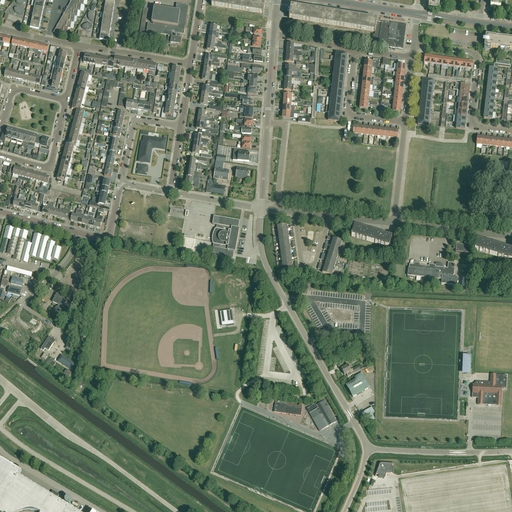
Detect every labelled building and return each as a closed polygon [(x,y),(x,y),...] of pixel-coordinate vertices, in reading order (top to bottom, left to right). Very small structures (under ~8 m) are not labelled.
[(212,0),(211,6),(228,9),(229,0),(212,0)] [(229,0),(228,9),(246,12),(247,0),(246,0),(229,0)] [(247,0),(246,12),(263,14),(265,3),(264,3),(258,2),(258,1),(254,0),(254,1),(247,0)] [(501,0),(491,0),(490,7),(500,9),(501,0)] [(70,3),(66,9),(80,11),(81,5),(83,6),(70,3)] [(180,45),(181,39),(178,38),(179,35),(184,35),(188,6),(176,4),(175,12),(154,8),(154,10),(143,9),(139,38),(143,38),(147,12),(153,13),(151,23),(153,23),(153,25),(148,24),(146,32),(168,36),(167,45),(170,46),(170,44),(180,45)] [(289,19),(306,21),(308,10),(302,9),(301,9),(301,8),(298,7),(298,8),(297,8),(291,7),(289,19)] [(66,9),(63,15),(77,17),(78,11),(80,12),(80,11),(66,9)] [(306,21),(323,24),(325,13),(319,12),(318,11),(319,10),(315,10),(315,11),(314,11),(308,10),(306,21)] [(323,24),(340,27),(342,15),(336,14),(335,14),(336,13),(332,13),(332,14),(331,13),(331,14),(325,13),(323,24)] [(63,15),(60,21),(73,23),(74,17),(77,17),(63,15)] [(340,27),(357,30),(359,18),(353,17),(353,16),(349,15),(349,16),(348,16),(342,15),(340,27)] [(376,22),(377,21),(376,21),(370,20),(370,19),(366,18),(366,19),(365,19),(359,18),(357,30),(375,33),(376,22)] [(60,21),(57,27),(70,29),(71,23),(73,23),(60,21)] [(376,22),(375,33),(372,46),(393,49),(393,46),(394,46),(394,45),(395,45),(395,41),(391,40),(392,36),(389,36),(390,24),(376,22)] [(395,41),(396,33),(397,25),(390,24),(389,36),(392,36),(391,40),(395,41)] [(406,26),(397,25),(396,33),(399,33),(399,32),(403,33),(405,34),(406,26)] [(211,26),(210,32),(216,33),(221,34),(222,34),(223,31),(217,30),(217,27),(211,26)] [(53,33),(67,35),(68,29),(70,29),(57,27),(53,33)] [(261,36),(262,31),(254,30),(254,29),(246,28),(245,32),(254,33),(254,36),(261,36)] [(396,33),(395,41),(403,42),(405,34),(403,33),(399,32),(399,33),(396,33)] [(486,37),(485,47),(504,50),(506,39),(501,39),(501,38),(500,37),(498,37),(495,36),(495,38),(486,37)] [(393,46),(393,49),(402,50),(403,42),(395,41),(395,45),(394,45),(394,46),(393,46)] [(42,61),(43,52),(47,53),(48,47),(42,45),(41,52),(40,56),(39,60),(38,64),(40,65),(41,61),(42,61)] [(250,49),(248,48),(244,48),(243,51),(248,52),(247,54),(261,56),(262,51),(250,49)] [(333,60),(333,61),(346,62),(347,55),(336,53),(335,60),(333,60)] [(205,59),(205,62),(211,63),(220,65),(220,64),(218,64),(219,61),(212,60),(212,57),(206,56),(204,56),(204,59),(205,59)] [(114,66),(114,60),(108,59),(106,71),(107,71),(107,69),(113,70),(113,68),(114,66)] [(510,68),(510,66),(509,66),(509,62),(496,60),(496,64),(494,64),(494,66),(510,68)] [(335,62),(334,68),(345,69),(346,62),(333,61),(335,62)] [(241,69),(242,69),(247,69),(248,69),(248,73),(261,74),(262,67),(247,66),(247,65),(242,65),(241,69)] [(204,68),(203,74),(209,75),(213,76),(215,76),(216,73),(210,72),(210,69),(204,68)] [(332,75),(344,77),(345,69),(334,68),(333,75),(332,75)] [(28,83),(29,75),(30,72),(24,70),(24,74),(22,81),(28,83)] [(209,75),(203,74),(202,80),(208,81),(207,84),(218,86),(224,87),(224,84),(211,82),(213,76),(209,75)] [(332,82),(332,83),(343,84),(344,77),(332,75),(331,76),(333,76),(332,82)] [(422,82),(422,87),(432,89),(433,81),(423,80),(422,82)] [(331,90),(331,91),(342,92),(343,84),(332,83),(332,90),(330,89),(330,90),(331,90)] [(207,84),(207,87),(203,87),(202,87),(201,88),(201,89),(201,90),(202,90),(202,93),(209,94),(220,96),(221,93),(212,91),(212,88),(218,89),(218,86),(207,84)] [(76,91),(84,93),(86,87),(78,85),(76,91)] [(432,96),(432,89),(422,87),(421,95),(432,96)] [(75,97),(83,99),(84,93),(76,91),(75,97)] [(329,97),(329,98),(341,99),(342,92),(331,91),(331,97),(329,97)] [(150,113),(150,112),(152,112),(154,94),(150,94),(148,104),(145,104),(144,112),(150,113)] [(421,95),(420,103),(431,104),(432,96),(421,95)] [(243,103),(243,105),(252,106),(253,101),(248,100),(249,97),(240,97),(240,102),(243,103)] [(341,99),(329,98),(329,99),(330,99),(330,106),(341,107),(341,99)] [(430,112),(431,104),(420,103),(419,110),(430,112)] [(326,113),(327,113),(340,114),(341,107),(330,106),(329,109),(328,109),(326,111),(326,113)] [(110,117),(124,120),(125,114),(118,112),(118,111),(112,110),(112,112),(115,113),(115,114),(117,115),(117,118),(110,117)] [(419,110),(418,118),(429,119),(430,112),(419,110)] [(205,118),(215,120),(211,119),(211,116),(207,115),(207,116),(205,115),(206,112),(199,111),(198,117),(205,118)] [(329,114),(328,121),(339,122),(340,114),(327,113),(327,114),(329,114)] [(115,124),(122,126),(124,120),(110,117),(109,119),(113,119),(112,120),(116,121),(115,124)] [(418,118),(417,125),(428,127),(429,119),(418,118)] [(114,130),(121,132),(122,126),(115,124),(112,123),(111,126),(115,127),(114,130)] [(198,133),(199,133),(211,135),(218,136),(218,131),(205,129),(205,127),(206,127),(206,125),(204,124),(197,123),(196,129),(198,130),(198,133)] [(360,127),(361,123),(358,123),(358,127),(353,126),(352,134),(358,135),(359,127),(360,127)] [(11,141),(14,130),(8,129),(8,130),(4,129),(1,138),(11,140),(11,141)] [(113,136),(120,138),(121,132),(114,130),(108,129),(108,131),(110,131),(110,133),(113,134),(113,136)] [(19,132),(14,130),(11,141),(16,143),(19,132)] [(345,137),(345,130),(321,130),(321,143),(322,143),(322,139),(345,140),(345,143),(352,143),(352,137),(345,137)] [(16,143),(22,144),(25,134),(19,132),(16,143)] [(79,135),(71,133),(69,139),(77,141),(80,142),(81,136),(79,135)] [(204,140),(201,139),(202,137),(204,137),(210,138),(211,135),(199,133),(199,136),(195,136),(194,136),(193,138),(194,139),(194,142),(207,144),(208,144),(209,141),(204,140)] [(31,135),(25,134),(22,144),(28,146),(31,135)] [(482,146),(482,138),(483,138),(484,134),(482,134),(481,137),(477,137),(476,145),(482,146)] [(489,134),(487,134),(487,138),(483,138),(482,138),(482,146),(481,148),(487,148),(487,146),(488,138),(489,138),(489,134)] [(34,148),(35,145),(37,137),(31,135),(28,146),(34,148)] [(43,138),(37,137),(35,145),(40,147),(39,149),(40,149),(43,138)] [(154,148),(164,150),(166,140),(145,137),(144,138),(143,143),(141,143),(139,162),(150,163),(152,150),(154,149),(154,148)] [(48,140),(43,138),(40,149),(48,152),(51,144),(48,143),(48,140)] [(111,144),(110,147),(118,148),(119,142),(112,141),(112,139),(107,138),(106,143),(111,144)] [(193,148),(200,149),(207,150),(203,149),(203,146),(206,146),(207,144),(194,142),(193,148)] [(74,146),(68,145),(66,144),(64,150),(73,152),(74,146)] [(444,144),(444,153),(468,153),(468,144),(444,144)] [(63,156),(71,158),(73,152),(64,150),(63,156)] [(246,153),(246,151),(234,150),(233,161),(249,162),(250,162),(251,158),(249,158),(249,154),(246,153)] [(115,160),(116,154),(109,153),(106,152),(105,152),(104,158),(103,157),(103,158),(108,159),(115,160)] [(107,165),(114,166),(115,160),(108,159),(103,158),(102,160),(104,160),(104,164),(107,165)] [(189,160),(188,166),(195,167),(201,168),(201,165),(198,164),(195,164),(196,161),(189,160)] [(214,169),(215,169),(214,179),(227,181),(229,171),(222,170),(223,163),(215,161),(214,169)] [(70,164),(61,162),(61,165),(59,165),(59,167),(60,168),(68,170),(70,164)] [(112,172),(114,166),(107,165),(104,164),(103,166),(102,170),(105,170),(112,172)] [(148,166),(138,165),(137,174),(146,176),(148,166)] [(93,168),(90,167),(88,175),(95,176),(96,168),(93,168)] [(13,175),(19,177),(21,170),(15,168),(13,175)] [(60,168),(58,174),(70,177),(71,177),(67,176),(68,170),(60,168)] [(247,180),(248,170),(237,168),(235,178),(247,180)] [(111,178),(112,172),(105,170),(102,170),(102,173),(105,173),(104,176),(111,178)] [(198,173),(187,172),(186,178),(193,179),(195,179),(199,180),(201,180),(202,177),(198,176),(198,173)] [(70,177),(58,174),(57,179),(58,180),(57,181),(58,182),(61,183),(62,181),(65,182),(66,178),(70,179),(70,177)] [(88,176),(86,184),(90,185),(93,185),(94,177),(88,176)] [(211,188),(211,193),(224,195),(225,186),(212,184),(211,188)] [(109,189),(102,187),(97,186),(97,189),(98,189),(97,192),(98,193),(108,195),(109,189)] [(106,201),(108,195),(98,193),(97,199),(106,201)] [(13,206),(19,208),(20,202),(22,195),(19,195),(18,201),(15,200),(13,206)] [(51,203),(52,201),(53,198),(45,196),(43,202),(48,203),(47,208),(44,208),(42,214),(48,216),(51,203)] [(24,209),(30,211),(32,205),(34,198),(31,198),(29,204),(26,203),(24,209)] [(105,207),(106,201),(97,199),(96,204),(90,203),(89,206),(98,208),(99,205),(105,207)] [(70,221),(76,223),(78,217),(80,210),(81,206),(79,206),(78,210),(77,210),(75,216),(72,215),(70,221)] [(96,221),(94,227),(100,229),(102,222),(99,222),(101,213),(103,214),(104,210),(99,209),(96,221)] [(87,219),(84,218),(82,224),(88,226),(90,220),(91,213),(88,213),(87,219)] [(216,229),(215,229),(214,230),(214,231),(213,232),(213,233),(213,234),(212,235),(212,236),(212,237),(212,239),(212,240),(212,241),(212,242),(212,243),(213,244),(215,245),(213,256),(233,260),(234,252),(235,252),(239,229),(238,229),(239,221),(213,217),(212,224),(217,225),(216,229)] [(362,229),(354,227),(352,235),(351,235),(351,236),(370,242),(373,232),(365,230),(365,228),(363,228),(362,229)] [(381,235),(373,232),(370,242),(389,248),(390,246),(389,246),(392,238),(384,235),(384,234),(381,233),(381,235)] [(14,256),(13,259),(27,263),(30,253),(33,253),(33,254),(35,254),(38,255),(40,256),(40,255),(43,256),(43,260),(50,261),(51,258),(54,259),(55,255),(59,256),(61,249),(50,246),(51,243),(48,242),(49,238),(34,235),(31,245),(25,243),(27,236),(12,233),(7,254),(14,256)] [(474,250),(493,256),(496,246),(488,244),(488,242),(486,242),(485,243),(477,240),(475,249),(474,249),(474,250)] [(471,254),(472,246),(456,244),(455,252),(471,254)] [(504,248),(496,246),(493,256),(511,261),(511,250),(507,249),(507,248),(504,247),(504,248)] [(419,264),(413,263),(413,265),(409,264),(409,268),(408,268),(407,276),(438,279),(441,280),(441,284),(457,286),(458,278),(453,277),(453,275),(453,276),(455,264),(448,263),(447,269),(435,267),(435,265),(429,265),(428,267),(419,266),(419,264)] [(62,308),(67,299),(57,294),(53,302),(58,305),(57,307),(56,307),(54,310),(63,315),(65,310),(62,308)] [(232,311),(220,312),(222,327),(234,325),(232,311)] [(46,352),(47,350),(51,352),(57,344),(53,342),(55,339),(51,337),(43,349),(46,352)] [(65,356),(61,363),(74,371),(78,364),(65,356)] [(350,370),(347,365),(340,369),(344,375),(346,374),(348,377),(360,370),(358,366),(352,369),(350,370)] [(68,378),(71,373),(66,370),(63,374),(68,378)] [(369,389),(360,374),(354,377),(355,380),(346,385),(353,398),(369,389)] [(476,382),(477,382),(477,385),(476,385),(473,385),(472,398),(478,398),(477,405),(501,406),(502,389),(506,389),(507,376),(496,375),(491,375),(490,383),(476,382)] [(323,400),(317,403),(307,409),(319,432),(336,422),(323,400)] [(275,401),(274,413),(301,416),(302,405),(299,405),(299,406),(278,403),(278,401),(275,401)] [(372,407),(361,413),(364,418),(367,417),(370,422),(375,419),(372,414),(375,412),(372,407)] [(53,491),(51,495),(19,475),(21,471),(0,457),(0,510),(2,511),(21,511),(24,511),(29,511),(34,511),(35,511),(79,511),(57,498),(59,495),(53,491)] [(381,463),(381,464),(379,465),(376,474),(379,475),(378,477),(384,479),(386,474),(387,473),(393,473),(393,467),(391,467),(391,464),(381,463)]
